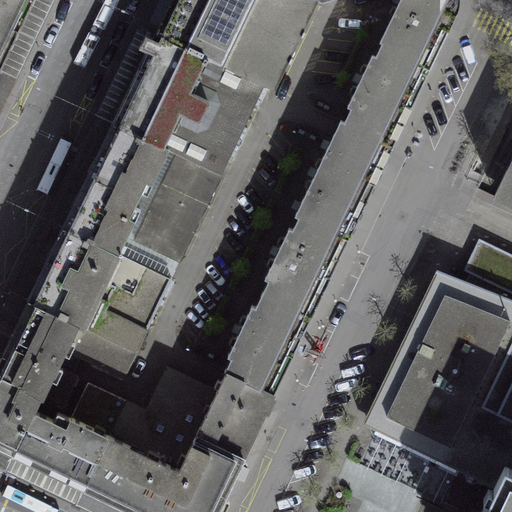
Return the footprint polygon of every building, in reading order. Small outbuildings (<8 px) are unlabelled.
[(0,0),(0,67),(32,0),(0,0)] [(328,0),(170,0),(155,31),(264,84),(274,88),(316,0),(315,0),(326,0),(327,0),(328,0)] [(460,3),(459,0),(399,0),(380,40),(382,41),(406,52),(404,56),(429,69),(460,3)] [(155,31),(112,121),(168,148),(176,152),(221,174),(264,84),(155,31)] [(392,145),(429,69),(404,56),(406,52),(382,41),(375,56),(372,54),(347,105),(350,107),(344,122),(392,145)] [(386,157),(392,145),(344,122),(340,120),(334,131),(295,213),(298,215),(348,238),(386,157)] [(66,217),(62,225),(118,253),(122,244),(134,219),(128,216),(146,180),(152,183),(168,148),(112,121),(66,217)] [(179,260),(221,174),(176,152),(135,239),(179,260)] [(511,158),(493,196),(511,205),(511,158)] [(310,315),(348,238),(298,215),(291,229),(289,227),(265,276),(269,278),(262,292),(310,315)] [(62,225),(27,298),(83,325),(135,350),(171,278),(118,253),(62,225)] [(392,362),(511,419),(511,254),(479,238),(464,270),(470,272),(466,281),(436,269),(392,362)] [(273,393),(310,315),(262,292),(255,306),(251,304),(227,354),(231,356),(224,370),(273,393)] [(27,298),(0,355),(0,372),(33,389),(62,404),(76,373),(57,364),(65,348),(123,376),(135,350),(83,325),(27,298)] [(505,464),(511,467),(511,419),(392,362),(363,422),(369,426),(373,436),(398,449),(406,446),(408,453),(428,463),(435,460),(437,467),(456,477),(464,474),(466,481),(471,483),(477,481),(491,488),(494,483),(495,484),(505,464)] [(137,511),(215,511),(243,456),(195,433),(217,390),(215,389),(167,366),(146,409),(126,400),(124,403),(84,486),(137,511)] [(269,402),(273,393),(224,370),(220,379),(215,389),(217,390),(195,433),(243,456),(269,402)] [(0,445),(11,451),(32,408),(25,405),(33,389),(0,372),(0,445)] [(84,486),(124,403),(86,385),(67,426),(32,408),(11,451),(84,486)] [(511,511),(511,467),(505,464),(495,484),(481,511),(511,511)]
